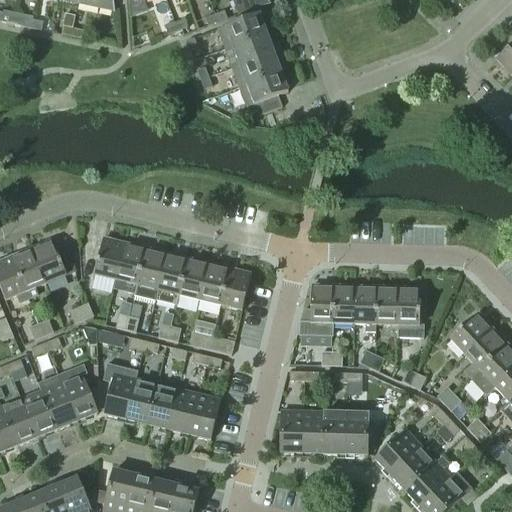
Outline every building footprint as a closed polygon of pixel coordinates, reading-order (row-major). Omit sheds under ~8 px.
[(79,0),(78,7),(98,11),(114,15),(112,0),(79,0)] [(237,18),(247,15),(256,11),(252,0),(240,0),(232,3),(237,18)] [(252,0),(256,11),(270,6),(267,0),(252,0)] [(217,26),(227,22),(224,14),(214,18),(217,26)] [(225,30),(216,33),(223,53),(232,49),(266,37),(259,17),(225,30)] [(208,29),(217,26),(214,18),(205,21),(208,29)] [(31,31),(33,23),(23,21),(21,29),(31,31)] [(177,34),(182,32),(186,31),(183,22),(174,26),(177,34)] [(41,33),(42,25),(33,23),(31,31),(41,33)] [(167,38),(177,34),(174,26),(164,29),(167,38)] [(71,40),(72,31),(62,29),(61,38),(71,40)] [(81,42),(82,33),(72,31),(71,40),(81,42)] [(232,49),(223,53),(230,72),(273,56),(266,37),(232,49)] [(189,54),(197,51),(194,41),(185,44),(189,54)] [(511,49),(496,64),(511,80),(511,79),(511,49)] [(237,91),(280,75),(273,56),(239,69),(230,72),(237,91)] [(200,83),(208,80),(205,71),(196,74),(200,83)] [(258,119),(282,110),(278,99),(287,95),(280,75),(237,91),(245,112),(246,112),(249,118),(256,115),(258,119)] [(203,93),(212,90),(208,80),(200,83),(203,93)] [(115,284),(124,247),(103,242),(94,279),(115,284)] [(55,255),(51,244),(30,252),(45,288),(65,279),(75,275),(65,251),(55,255)] [(134,299),(136,289),(145,252),(124,247),(115,284),(125,286),(123,296),(134,299)] [(28,304),(37,300),(34,292),(45,288),(30,252),(10,260),(28,304)] [(157,294),(166,257),(145,252),(136,289),(157,294)] [(176,309),(178,299),(187,262),(166,257),(157,294),(155,304),(176,309)] [(28,304),(10,260),(0,264),(0,293),(5,304),(15,300),(18,308),(28,304)] [(199,304),(208,267),(187,262),(178,299),(199,304)] [(220,309),(229,272),(208,267),(199,304),(220,309)] [(241,315),(250,277),(229,272),(220,309),(241,315)] [(332,340),(332,327),(333,289),(311,289),(310,326),(299,325),(299,339),(332,340)] [(353,328),(354,290),(333,289),(332,327),(353,328)] [(376,329),(375,329),(376,291),(354,290),(353,328),(365,328),(365,336),(376,336),(376,329)] [(397,329),(398,291),(376,291),(375,329),(376,329),(397,329)] [(421,343),(421,330),(419,330),(420,292),(398,291),(397,329),(396,342),(421,343)] [(83,324),(84,324),(92,320),(87,307),(78,311),(83,324)] [(74,328),(83,324),(78,311),(68,315),(74,328)] [(464,359),(492,333),(477,317),(449,343),(464,359)] [(125,334),(129,320),(119,318),(115,331),(125,334)] [(135,336),(138,323),(129,320),(125,334),(135,336)] [(0,335),(9,332),(5,322),(0,324),(0,335)] [(43,340),(53,337),(47,324),(38,328),(43,340)] [(34,344),(43,340),(38,328),(28,331),(34,344)] [(167,344),(170,330),(161,328),(157,342),(167,344)] [(177,346),(180,333),(170,330),(167,344),(177,346)] [(0,346),(13,341),(9,332),(0,335),(0,346)] [(470,383),(507,349),(492,333),(464,359),(472,367),(463,375),(470,383)] [(101,335),(98,346),(109,349),(112,337),(101,335)] [(191,335),(188,349),(199,352),(209,354),(212,341),(191,335)] [(47,355),(61,350),(57,341),(44,347),(47,355)] [(212,341),(209,354),(230,359),(231,358),(233,348),(234,346),(212,341)] [(142,354),(144,345),(131,342),(128,351),(142,354)] [(156,357),(158,348),(144,345),(142,354),(156,357)] [(34,361),(47,355),(44,347),(31,352),(34,361)] [(485,398),(494,390),(511,373),(511,353),(507,349),(470,383),(485,398)] [(184,364),(187,355),(172,352),(170,361),(184,364)] [(368,371),(374,358),(365,354),(359,367),(368,371)] [(331,370),(331,356),(321,356),(320,370),(331,370)] [(341,370),(341,356),(331,356),(331,370),(341,370)] [(205,369),(207,360),(194,357),(191,366),(205,369)] [(378,375),(383,363),(374,358),(368,371),(378,375)] [(219,373),(221,364),(207,360),(205,369),(219,373)] [(10,377),(23,372),(20,363),(6,369),(10,377)] [(107,367),(102,384),(111,387),(104,419),(125,424),(135,383),(137,375),(107,367)] [(57,378),(60,387),(76,426),(97,417),(81,378),(86,376),(83,368),(57,378)] [(0,381),(10,377),(6,369),(0,371),(0,381)] [(410,390),(415,377),(406,373),(400,386),(410,390)] [(511,373),(494,390),(508,406),(511,402),(511,373)] [(303,385),(303,376),(289,376),(289,385),(303,385)] [(317,386),(318,376),(303,376),(303,385),(317,386)] [(347,386),(347,377),(332,377),(332,386),(347,386)] [(361,387),(361,377),(347,377),(347,386),(361,387)] [(419,394),(425,381),(415,377),(410,390),(419,394)] [(56,434),(76,426),(60,387),(57,378),(37,386),(40,395),(56,434)] [(135,383),(125,424),(146,429),(156,388),(135,383)] [(156,388),(146,429),(167,434),(168,434),(177,393),(156,388)] [(443,408),(454,398),(447,391),(436,400),(443,408)] [(177,393),(168,434),(188,439),(189,439),(198,398),(177,393)] [(36,442),(56,434),(40,395),(20,403),(36,442)] [(198,398),(189,439),(210,444),(220,404),(198,398)] [(450,415),(461,406),(454,398),(443,408),(450,415)] [(511,402),(508,406),(500,414),(511,426),(511,402)] [(16,450),(36,442),(20,403),(0,411),(16,450)] [(0,457),(16,450),(0,411),(0,457)] [(442,430),(449,423),(439,413),(433,419),(442,430)] [(301,458),(302,416),(280,415),(279,457),(301,458)] [(323,458),(324,416),(302,416),(301,458),(323,458)] [(344,459),(346,417),(324,416),(323,458),(344,459)] [(367,460),(368,417),(346,417),(344,459),(367,460)] [(473,439),(483,430),(476,422),(466,432),(473,439)] [(452,440),(459,434),(449,423),(442,430),(452,440)] [(480,447),(490,437),(483,430),(473,439),(480,447)] [(389,479),(420,450),(405,434),(374,463),(389,479)] [(472,461),(479,455),(469,444),(462,451),(472,461)] [(404,495),(435,466),(420,450),(389,479),(404,495)] [(502,471),(511,461),(511,460),(506,454),(495,463),(502,471)] [(482,472),(488,465),(479,455),(472,461),(482,472)] [(419,511),(450,482),(442,474),(448,468),(441,460),(435,466),(404,495),(419,511)] [(509,478),(511,475),(511,461),(502,471),(509,478)] [(126,511),(134,480),(112,475),(107,496),(95,493),(96,506),(104,508),(103,511),(126,511)] [(419,511),(449,511),(465,498),(470,493),(456,477),(450,482),(419,511)] [(148,511),(155,485),(134,480),(126,511),(148,511)] [(83,498),(77,482),(56,490),(65,511),(88,511),(88,509),(96,506),(95,493),(83,498)] [(170,511),(176,490),(155,485),(148,511),(170,511)] [(41,511),(65,511),(56,490),(36,498),(41,511)] [(193,511),(198,495),(176,490),(170,511),(193,511)] [(18,511),(41,511),(36,498),(16,507),(18,511)]
